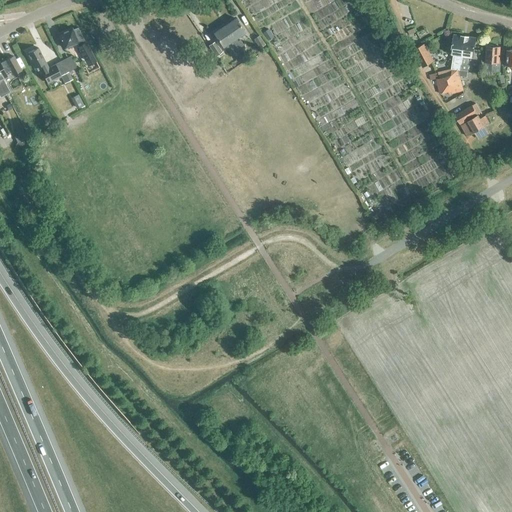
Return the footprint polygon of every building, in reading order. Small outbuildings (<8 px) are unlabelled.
[(239,47),(243,45),(239,39),(237,41),(235,37),(244,32),(235,18),(224,26),(239,47)] [(222,47),(229,42),(231,45),(235,50),(239,47),(224,26),(213,33),(222,47)] [(72,28),(58,33),(64,48),(76,43),(88,65),(96,61),(77,27),(72,29),(72,28)] [(462,55),(465,36),(454,34),(451,54),(452,54),(450,69),(435,73),(436,78),(436,79),(439,93),(448,91),(448,94),(462,90),(458,74),(458,72),(457,72),(457,69),(459,70),(460,64),(461,64),(463,56),(462,55)] [(458,72),(458,74),(467,75),(468,65),(467,65),(468,56),(472,57),(475,37),(465,36),(462,55),(463,56),(461,64),(460,64),(459,70),(457,69),(457,72),(458,72)] [(215,56),(220,53),(213,42),(207,45),(215,56)] [(423,67),(433,61),(424,43),(413,49),(423,67)] [(486,46),(485,62),(492,62),(491,72),(500,72),(500,62),(499,62),(500,46),(486,46)] [(46,62),(45,62),(38,47),(27,53),(34,68),(41,65),(43,70),(41,71),(47,83),(61,76),(55,64),(48,68),(46,62)] [(21,70),(13,56),(5,60),(6,61),(0,64),(0,63),(0,84),(5,94),(6,94),(10,92),(3,79),(7,76),(6,74),(11,71),(13,74),(21,70)] [(460,124),(477,114),(481,111),(476,103),(472,105),(455,115),(460,124)] [(48,112),(42,115),(46,124),(53,120),(48,112)] [(474,132),(484,126),(478,114),(467,120),(467,121),(460,125),(466,136),(474,132)] [(27,137),(22,129),(12,134),(17,142),(27,137)]
